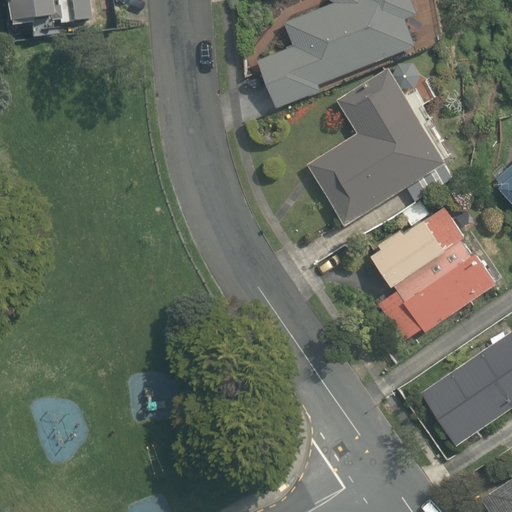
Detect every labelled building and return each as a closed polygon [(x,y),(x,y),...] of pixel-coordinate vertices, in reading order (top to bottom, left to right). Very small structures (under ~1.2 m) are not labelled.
[(0,0),(0,1),(3,22),(45,16),(42,0),(0,0)] [(54,0),(56,21),(86,19),(84,0),(54,0)] [(273,108),(415,44),(404,19),(419,12),(413,0),(316,0),(280,17),(293,45),(253,63),(273,108)] [(442,157),(388,68),(339,98),(361,135),(310,166),(341,218),(442,157)] [(511,161),(495,179),(511,196),(511,161)] [(408,220),(377,241),(380,245),(369,253),(389,283),(460,235),(440,206),(431,212),(423,200),(403,213),(408,220)] [(465,239),(375,304),(401,340),(421,326),(425,332),(495,281),(465,239)] [(511,404),(511,329),(423,394),(459,444),(511,404)] [(494,511),(511,511),(511,476),(484,497),(494,511)]
